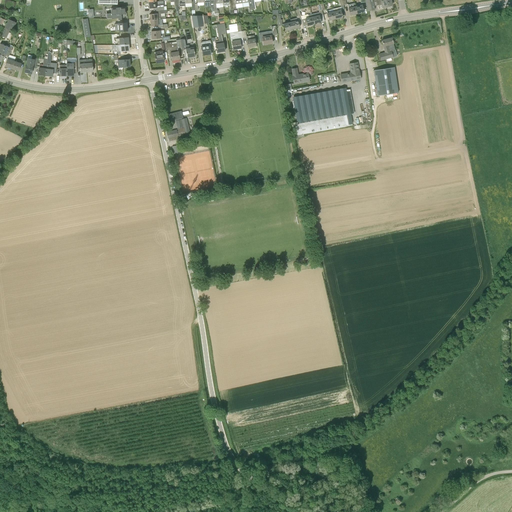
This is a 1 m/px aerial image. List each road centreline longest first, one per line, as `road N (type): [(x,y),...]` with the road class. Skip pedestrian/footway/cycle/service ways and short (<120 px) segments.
road 1 (unclassified): [(299,511),(242,472),(227,449),(148,79)]
road 2 (secondary): [(148,79),(404,18)]
